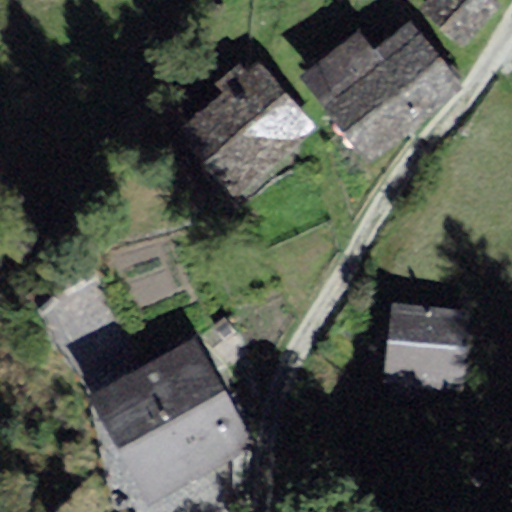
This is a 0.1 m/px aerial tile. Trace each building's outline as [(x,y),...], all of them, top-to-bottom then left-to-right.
[(430,0),(425,5),(458,38),(492,4),(487,0),(430,0)] [(358,148),(451,82),(412,27),(372,55),(361,40),(308,77),(358,148)] [(293,138),(305,128),(250,65),(220,91),(231,104),(189,141),(233,191),(293,138)] [(466,321),(399,312),(390,378),(431,383),(458,387),(466,321)] [(144,499),(244,447),(216,394),(196,355),(96,407),(144,499)]
